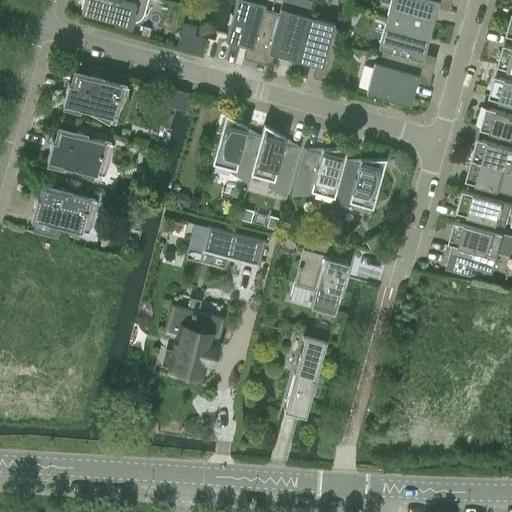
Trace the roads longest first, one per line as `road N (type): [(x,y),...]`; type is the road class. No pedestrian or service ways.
road 1 (residential): [(438,140),(40,24)]
road 2 (unclassified): [(187,473),(392,487)]
road 3 (unclassified): [(0,463),(187,473)]
road 4 (residential): [(438,140),(477,0)]
road 5 (residential): [(2,164),(40,24)]
road 6 (residential): [(402,267),(438,140)]
road 7 (unclassified): [(392,487),(511,491)]
